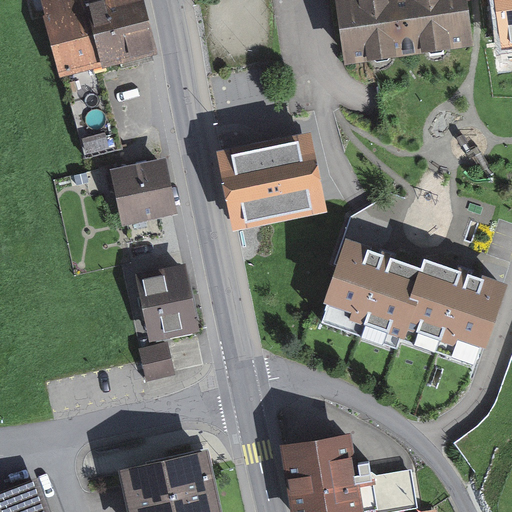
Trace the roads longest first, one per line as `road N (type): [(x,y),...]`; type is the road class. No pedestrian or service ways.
road 1 (secondary): [(164,0),(245,388)]
road 2 (residential): [(77,511),(48,436),(245,388)]
road 3 (residential): [(245,388),(298,377),(380,410),(436,458),(468,511)]
road 4 (unknown): [(482,389),(461,366),(325,322)]
road 5 (secondary): [(245,388),(272,511)]
